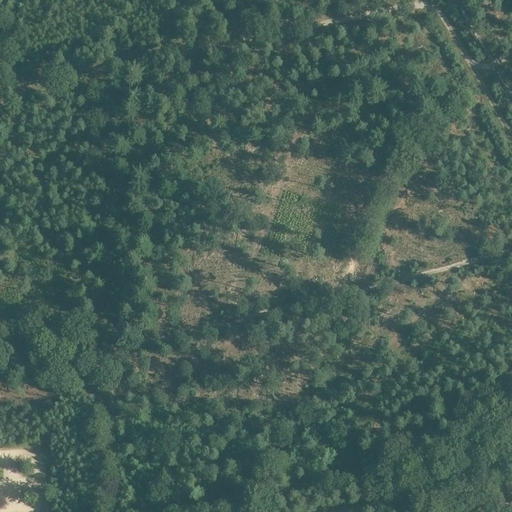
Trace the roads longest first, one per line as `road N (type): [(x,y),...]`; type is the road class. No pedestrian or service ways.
road 1 (track): [(122,511),(116,351),(511,251)]
road 2 (track): [(0,84),(415,0)]
road 3 (unclassified): [(511,463),(356,511)]
road 4 (track): [(432,0),(511,140)]
